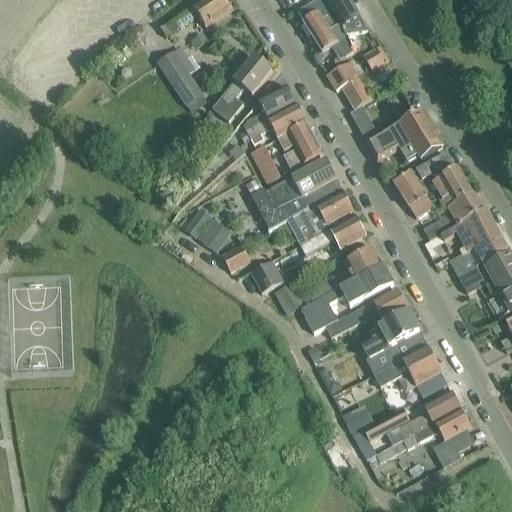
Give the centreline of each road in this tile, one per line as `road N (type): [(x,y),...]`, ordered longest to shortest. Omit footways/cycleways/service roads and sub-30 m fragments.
road 1 (residential): [(511,451),(257,0)]
road 2 (residential): [(511,238),(466,150),(366,0)]
